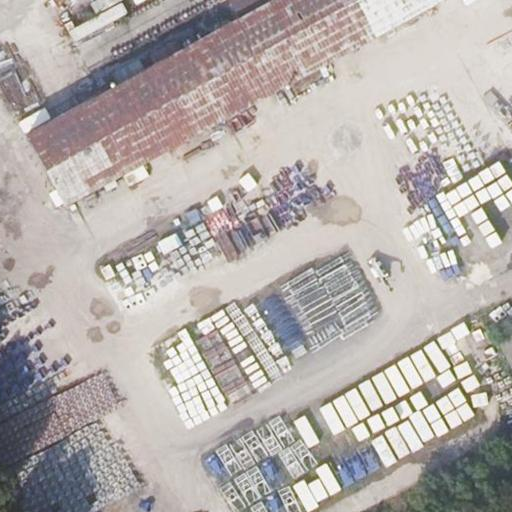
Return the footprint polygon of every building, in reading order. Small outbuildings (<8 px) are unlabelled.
[(68,211),(228,123),(451,0),(229,0),(240,21),(178,56),(27,137),(68,211)] [(424,120),(434,114),(417,84),(394,96),(425,154),(438,147),(424,120)] [(511,113),(478,126),(489,154),(511,145),(511,113)] [(160,239),(174,265),(229,237),(215,210),(160,239)] [(0,306),(26,293),(0,245),(0,306)] [(511,338),(501,345),(511,364),(511,338)] [(373,473),(402,460),(389,432),(360,445),(373,473)] [(472,511),(455,479),(423,497),(430,511),(472,511)]
